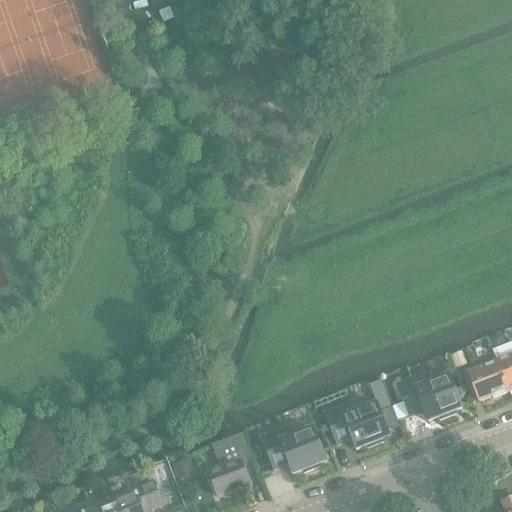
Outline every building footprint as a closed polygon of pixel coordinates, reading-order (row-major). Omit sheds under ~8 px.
[(501,337),(490,341),(494,352),(502,349),(504,345),(501,337)] [(462,353),(452,356),(457,370),(467,366),(462,353)] [(511,357),(497,363),(509,394),(511,392),(511,357)] [(493,400),(509,394),(497,363),(468,374),(480,403),(493,398),(493,400)] [(450,377),(427,386),(424,377),(398,387),(404,404),(410,419),(425,413),(429,424),(439,420),(440,422),(457,416),(456,413),(463,411),(450,377)] [(404,404),(392,409),(396,417),(398,424),(410,419),(404,404)] [(377,405),(355,414),(351,405),(325,415),(337,447),(352,442),(356,452),(367,448),(368,450),(385,444),(384,441),(390,439),(388,434),(384,422),(377,405)] [(396,417),(384,422),(388,434),(400,430),(398,424),(396,417)] [(314,430),(291,438),(288,429),(262,440),(274,472),(289,466),(293,476),(303,472),(304,475),(321,468),(320,466),(327,463),(314,430)] [(251,458),(242,435),(211,447),(220,469),(208,474),(218,499),(250,487),(240,462),(251,458)] [(193,477),(188,462),(171,468),(177,482),(193,477)] [(151,479),(167,473),(163,464),(147,470),(151,479)] [(123,499),(110,504),(113,511),(149,511),(162,507),(152,482),(121,494),(123,499)] [(511,511),(511,498),(502,503),(505,511),(511,511)]
